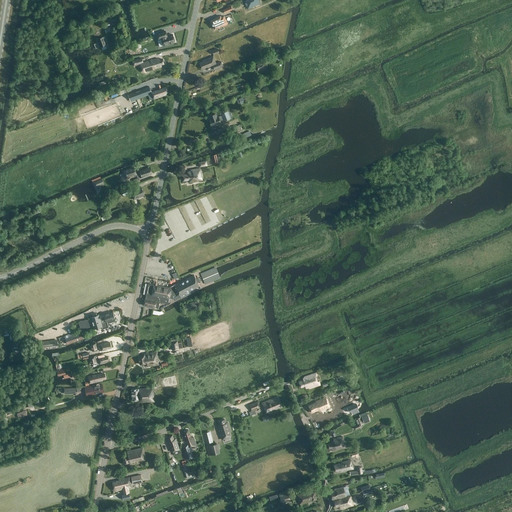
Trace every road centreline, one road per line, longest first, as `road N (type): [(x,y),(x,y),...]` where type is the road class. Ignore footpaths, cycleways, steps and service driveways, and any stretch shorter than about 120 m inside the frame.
road 1 (unclassified): [(140,231),(152,219),(197,0)]
road 2 (unclassified): [(106,446),(147,244),(140,231)]
road 3 (residential): [(106,446),(277,384)]
road 4 (unclassified): [(0,277),(110,226),(140,231)]
